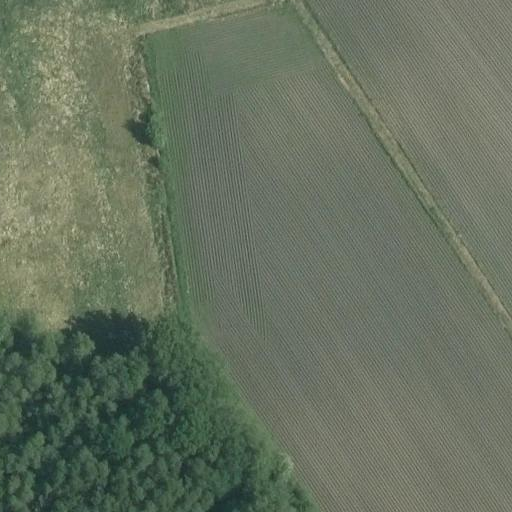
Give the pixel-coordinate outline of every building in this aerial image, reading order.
[(0,78),(89,92),(97,40),(0,25),(0,78)] [(36,121),(40,90),(0,84),(0,144),(28,148),(31,120),(36,121)] [(32,233),(70,226),(61,178),(23,185),(32,233)] [(0,226),(12,230),(21,189),(0,184),(0,226)] [(0,303),(35,308),(43,260),(0,253),(0,303)]
